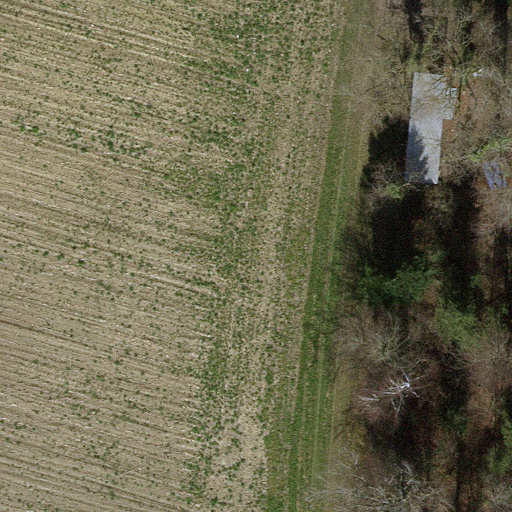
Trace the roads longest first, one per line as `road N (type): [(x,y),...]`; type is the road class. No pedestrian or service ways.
road 1 (track): [(383,0),(320,511)]
road 2 (track): [(379,35),(511,41)]
